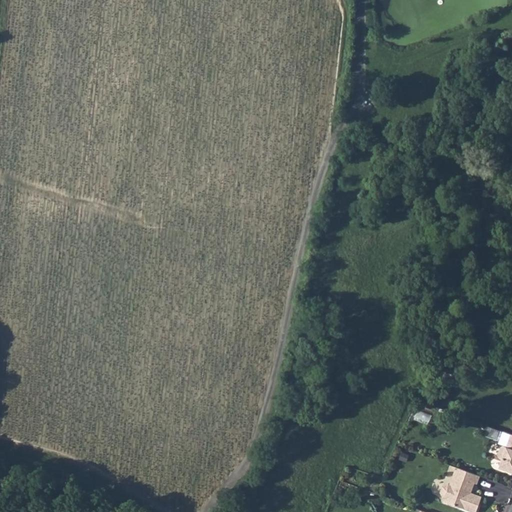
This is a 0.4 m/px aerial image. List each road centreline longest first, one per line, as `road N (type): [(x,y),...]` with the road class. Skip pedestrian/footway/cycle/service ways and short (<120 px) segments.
road 1 (track): [(160,511),(100,475),(0,442)]
road 2 (track): [(338,0),(345,15),(331,154)]
